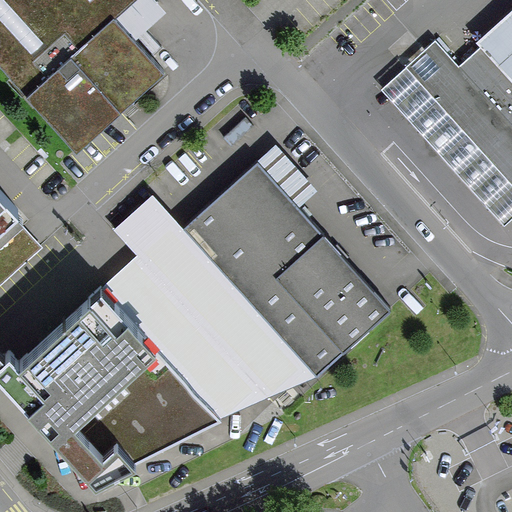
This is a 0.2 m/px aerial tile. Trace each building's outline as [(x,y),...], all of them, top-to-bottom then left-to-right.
[(130,0),(0,0),(0,63),(79,151),(169,71),(116,13),(130,0)] [(480,48),(511,83),(511,11),(511,12),(476,43),(480,48)] [(511,125),(460,66),(436,40),(419,55),(405,67),(406,68),(511,188),(511,125)] [(511,83),(480,48),(460,66),(511,125),(511,83)] [(511,188),(406,68),(381,90),(505,227),(511,221),(511,188)] [(391,305),(255,159),(185,224),(321,370),(391,305)] [(0,235),(30,208),(0,175),(0,235)] [(138,251),(105,281),(226,414),(321,370),(185,224),(153,189),(115,225),(138,251)] [(0,340),(0,367),(97,478),(173,437),(226,414),(105,281),(21,354),(12,345),(8,349),(0,340)]
